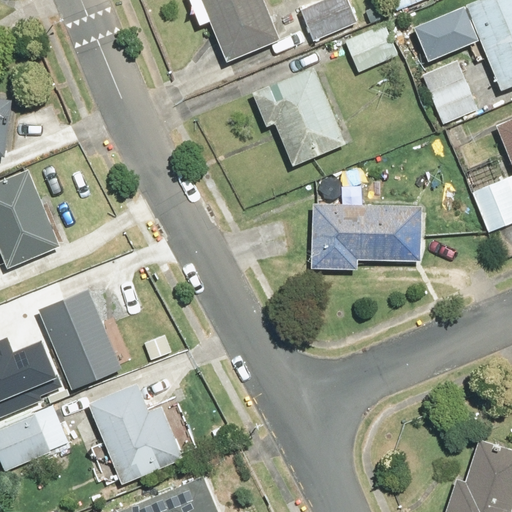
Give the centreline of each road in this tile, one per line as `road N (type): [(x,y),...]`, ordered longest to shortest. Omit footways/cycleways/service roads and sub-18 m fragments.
road 1 (residential): [(295,410),(237,321),(120,100),(79,0)]
road 2 (residential): [(295,410),(511,318)]
